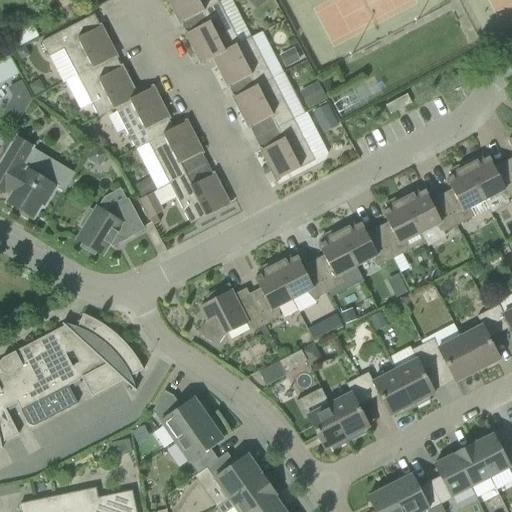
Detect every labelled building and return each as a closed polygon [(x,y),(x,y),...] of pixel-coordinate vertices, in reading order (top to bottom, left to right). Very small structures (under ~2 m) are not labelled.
[(202,13),(219,4),(217,0),(168,0),(181,24),(203,13),(202,13)] [(186,35),(202,65),(214,59),(213,58),(240,45),(240,44),(219,4),(202,13),(203,13),(208,24),(186,35)] [(77,77),(116,57),(94,16),(41,43),(49,58),(63,51),(77,77)] [(256,88),(273,79),(251,38),(240,44),(240,45),(213,58),(214,59),(229,88),(250,77),(255,87),(256,88)] [(287,53),(293,64),(300,61),(294,49),(287,53)] [(12,57),(0,61),(0,81),(18,75),(12,57)] [(137,98),(136,97),(116,57),(77,77),(66,83),(80,110),(91,104),(99,119),(115,110),(115,109),(137,98)] [(255,87),(234,98),(250,129),(271,118),(277,129),(294,120),(273,79),(256,88),(255,87)] [(34,98),(45,92),(39,81),(29,87),(34,98)] [(20,123),(33,101),(22,82),(8,90),(13,99),(5,114),(20,123)] [(318,83),(305,90),(314,107),(327,100),(318,83)] [(148,144),(174,130),(153,89),(136,97),(137,98),(115,109),(115,110),(136,150),(148,144)] [(390,115),(396,112),(412,104),(407,96),(386,107),(390,115)] [(319,125),(322,123),(327,133),(339,127),(328,105),(313,113),(319,125)] [(294,120),(277,129),(283,140),(261,151),(277,182),(315,162),(294,120)] [(186,123),(174,130),(148,144),(170,184),(186,176),(180,165),(202,154),(186,123)] [(64,195),(76,175),(74,174),(74,176),(31,150),(33,148),(17,138),(0,166),(0,192),(10,199),(7,204),(20,212),(21,216),(27,220),(31,219),(31,218),(33,220),(41,206),(44,208),(55,190),(64,195)] [(99,168),(108,155),(94,147),(86,160),(99,168)] [(509,200),(511,198),(511,176),(505,163),(494,169),(489,159),(484,162),(481,156),(465,164),(484,202),(502,193),(509,200)] [(470,209),(484,202),(465,164),(449,173),(452,178),(446,181),(451,191),(441,196),(457,227),(472,219),(470,209)] [(170,184),(169,185),(191,226),(229,206),(213,176),(192,187),(186,176),(170,184)] [(135,186),(141,198),(156,191),(150,179),(135,186)] [(442,235),(457,227),(441,196),(430,202),(425,192),(420,195),(417,189),(401,197),(420,235),(434,228),(441,235),(442,235)] [(161,208),(154,194),(139,201),(149,220),(156,216),(164,213),(161,208)] [(388,224),(377,229),(393,260),(425,244),(420,235),(401,197),(385,206),(388,211),(382,214),(388,224)] [(80,227),(84,230),(77,241),(83,245),(81,248),(94,256),(96,253),(102,256),(109,244),(110,245),(116,236),(124,241),(143,231),(128,202),(110,212),(104,220),(90,211),(80,227)] [(149,220),(153,227),(160,223),(156,216),(149,220)] [(353,222),(337,230),(356,268),(371,261),(377,268),(393,260),(377,229),(366,235),(361,225),(356,228),(353,222)] [(342,275),(356,268),(337,230),(321,239),(324,244),(319,247),(324,257),(313,262),(329,293),(344,285),(342,275)] [(289,255),(273,263),(292,301),(307,294),(313,301),(329,293),(313,262),(302,268),(297,258),(292,261),(289,255)] [(246,290),(265,326),(280,318),(278,309),(292,301),(273,263),(257,272),(260,277),(255,280),(260,290),(249,295),(246,290)] [(253,332),(265,326),(246,290),(234,296),(229,286),(206,298),(209,304),(200,309),(206,322),(198,335),(217,348),(225,336),(247,325),(253,332)] [(407,294),(403,286),(392,292),(396,299),(407,294)] [(488,312),(499,333),(510,328),(511,332),(511,311),(504,315),(499,306),(488,312)] [(341,314),(345,325),(356,321),(352,310),(341,314)] [(481,327),(460,338),(477,371),(499,360),(488,339),(499,333),(488,312),(477,318),(481,327)] [(387,327),(379,313),(368,319),(375,333),(387,327)] [(90,319),(83,316),(79,325),(69,330),(63,325),(62,325),(64,328),(53,333),(79,382),(82,380),(92,398),(123,382),(135,393),(136,392),(130,386),(135,376),(143,371),(139,363),(134,355),(126,346),(117,337),(112,333),(108,329),(99,323),(90,319)] [(329,320),(336,333),(343,329),(336,316),(329,320)] [(17,404),(21,412),(27,423),(31,426),(37,426),(77,405),(68,388),(79,382),(53,333),(4,359),(2,360),(1,361),(0,362),(0,380),(13,406),(17,404)] [(433,340),(423,346),(433,367),(444,361),(455,383),(477,371),(460,338),(438,349),(433,340)] [(302,352),(310,368),(323,362),(315,346),(302,352)] [(388,359),(394,372),(413,408),(428,400),(427,397),(434,394),(423,372),(433,367),(423,346),(411,351),(410,348),(388,359)] [(301,351),(279,363),(285,374),(307,363),(301,351)] [(398,416),(413,408),(394,372),(373,383),(368,374),(357,379),(368,401),(379,396),(390,417),(397,414),(398,416)] [(351,394),(329,405),(348,442),(363,435),(362,432),(369,428),(358,407),(368,401),(357,379),(346,385),(351,394)] [(13,406),(0,380),(0,447),(1,450),(2,450),(1,445),(19,436),(5,410),(13,406)] [(348,442),(329,405),(321,390),(295,403),(303,419),(307,417),(325,452),(332,448),(333,450),(348,442)] [(199,406),(194,400),(181,409),(173,397),(164,392),(153,412),(175,444),(211,418),(202,405),(199,406)] [(197,475),(207,469),(218,461),(210,450),(223,441),(218,434),(221,432),(211,418),(175,444),(197,475)] [(493,434),(473,444),(490,478),(510,468),(493,434)] [(132,454),(129,440),(110,444),(113,458),(132,454)] [(473,444),(453,454),(470,488),(490,478),(473,444)] [(207,469),(229,500),(262,477),(248,456),(235,465),(227,454),(218,461),(207,469)] [(440,476),(429,482),(441,505),(452,500),(451,498),(470,488),(453,454),(433,465),(440,476)] [(402,476),(388,483),(403,511),(424,511),(425,511),(424,511),(427,511),(441,505),(429,482),(418,488),(411,474),(404,478),(402,476)] [(262,477),(229,500),(216,509),(218,511),(229,511),(234,509),(236,511),(245,511),(273,493),(262,477)] [(403,511),(388,483),(373,491),(374,494),(367,498),(374,511),(403,511)] [(136,511),(132,492),(98,499),(96,489),(20,505),(20,511),(136,511)] [(245,511),(284,511),(283,510),(285,509),(273,493),(245,511)]
